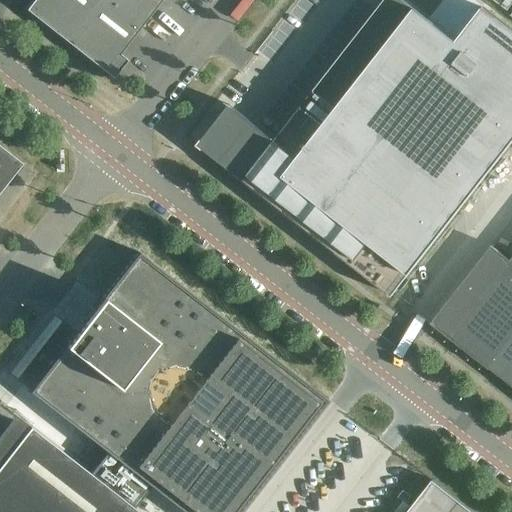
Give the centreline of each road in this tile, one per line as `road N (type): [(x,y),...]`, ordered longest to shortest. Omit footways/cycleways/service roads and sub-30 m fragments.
road 1 (unclassified): [(511,459),(121,151)]
road 2 (unclassified): [(0,305),(121,151)]
road 3 (unclassified): [(121,151),(242,0)]
road 4 (unclassified): [(121,151),(0,57)]
